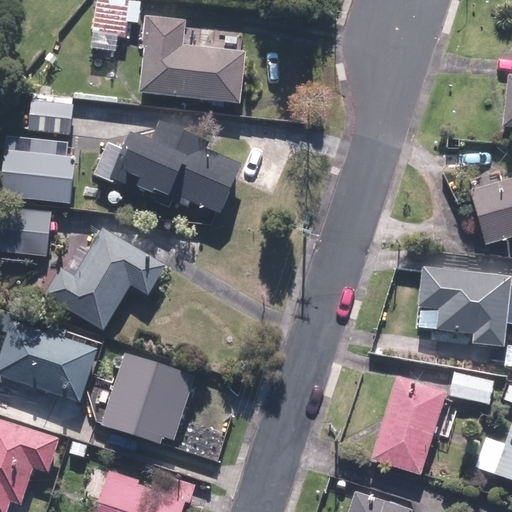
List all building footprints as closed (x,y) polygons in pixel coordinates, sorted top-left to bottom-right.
[(139,3),(97,0),(97,8),(95,8),(94,20),(85,19),(85,33),(91,34),(90,52),(117,54),(118,38),(125,39),(126,26),(137,26),(139,3)] [(150,20),(141,96),(240,108),(246,57),(182,50),(185,25),(150,20)] [(511,77),(507,77),(502,128),(511,128),(511,77)] [(34,105),(31,132),(68,136),(71,110),(34,105)] [(131,136),(112,182),(128,188),(131,181),(140,185),(137,192),(153,199),(154,195),(170,202),(173,197),(218,216),(237,172),(204,158),(209,147),(161,127),(153,146),(131,136)] [(6,155),(1,198),(70,205),(74,162),(6,155)] [(511,181),(468,194),(483,246),(511,237),(511,181)] [(5,211),(0,253),(45,258),(50,216),(5,211)] [(47,300),(104,333),(132,285),(148,294),(164,267),(104,232),(75,280),(63,273),(47,300)] [(509,279),(423,269),(418,307),(439,309),(436,331),(472,336),(471,343),(501,347),(509,279)] [(13,325),(0,361),(0,377),(80,405),(97,354),(13,325)] [(193,378),(125,357),(103,429),(160,446),(162,440),(172,443),(193,378)] [(454,376),(449,396),(487,405),(492,385),(454,376)] [(443,393),(397,378),(371,460),(417,474),(443,393)] [(57,440),(0,422),(0,511),(7,511),(10,502),(22,506),(33,469),(46,473),(57,440)] [(511,425),(504,448),(487,442),(477,468),(511,481),(511,425)] [(106,481),(96,511),(182,511),(184,506),(106,481)] [(409,511),(355,494),(348,511),(409,511)]
